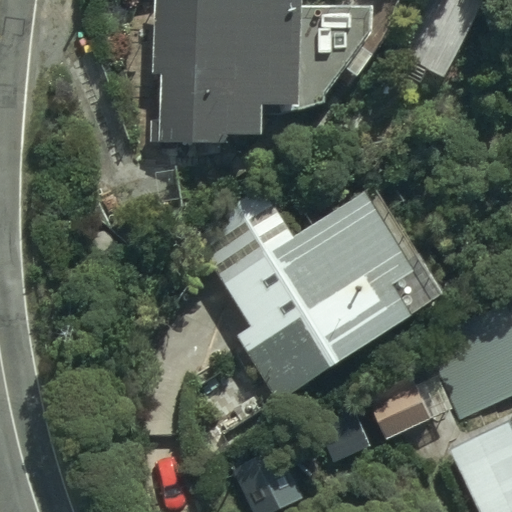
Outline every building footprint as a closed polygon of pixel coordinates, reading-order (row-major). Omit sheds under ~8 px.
[(311,0),(149,0),(150,41),(123,41),(124,83),(160,83),(160,124),(149,124),(149,152),(231,151),(231,135),(268,134),(267,101),(291,101),(291,121),(329,104),(329,99),(377,35),(377,9),(312,10),(311,0)] [(232,348),(275,410),(441,296),(371,196),(296,248),(264,202),(187,255),(245,338),(232,348)] [(419,342),(459,417),(511,388),(511,310),(505,296),(419,342)] [(412,383),(366,408),(387,445),(432,420),(412,383)] [(511,511),(511,416),(511,414),(445,445),(476,511),(511,511)]
